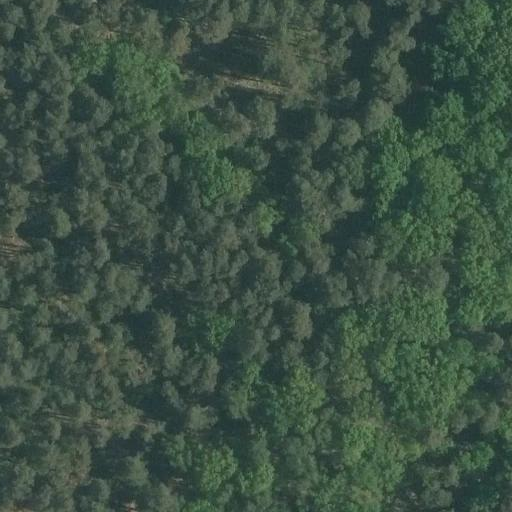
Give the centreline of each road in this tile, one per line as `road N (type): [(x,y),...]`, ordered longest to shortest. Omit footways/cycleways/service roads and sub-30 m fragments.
road 1 (track): [(511,213),(456,281),(198,464)]
road 2 (track): [(264,417),(0,138)]
